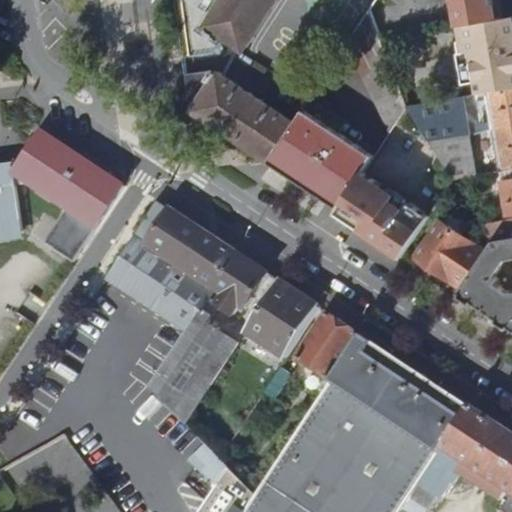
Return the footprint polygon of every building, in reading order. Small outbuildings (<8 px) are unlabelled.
[(176,0),(186,59),(214,54),(223,41),(242,54),(277,0),(176,0)] [(454,0),(458,27),(463,26),(497,20),(494,0),(454,0)] [(369,13),(380,41),(392,39),(386,25),(388,25),(381,7),(369,13)] [(345,50),(391,133),(408,107),(385,51),(380,41),(369,13),(347,46),(345,50)] [(511,17),(497,20),(463,26),(472,79),(480,78),(483,94),(488,93),(511,88),(511,17)] [(194,112),(272,163),(297,124),(218,73),(217,74),(211,71),(188,74),(194,112)] [(511,88),(488,93),(503,173),(511,171),(511,88)] [(408,107),(454,181),(476,177),(464,97),(408,107)] [(297,124),(272,163),(341,209),(364,173),(376,156),(306,110),(297,124)] [(96,232),(125,187),(42,131),(15,174),(0,175),(0,233),(22,230),(15,184),(25,182),(66,209),(46,244),(75,263),(96,232)] [(431,217),(364,173),(341,209),(337,215),(404,259),(431,217)] [(488,182),(498,241),(511,238),(511,187),(509,188),(507,179),(488,182)] [(158,201),(107,281),(188,332),(151,388),(189,426),(238,349),(208,326),(220,306),(236,316),(242,307),(248,311),(269,276),(254,266),(195,226),(158,201)] [(443,224),(418,259),(420,260),(418,264),(431,273),(433,269),(464,290),(488,255),(443,224)] [(511,238),(498,241),(497,241),(488,255),(464,290),(462,294),(511,328),(511,238)] [(280,283),(249,332),(289,358),(321,309),(297,294),(280,283)] [(329,315),(299,362),(332,383),(362,336),(339,321),(329,315)] [(332,383),(258,498),(222,460),(215,453),(198,469),(219,489),(203,511),(402,511),(430,471),(448,443),(472,408),(419,373),(362,336),(332,383)] [(282,368),(266,393),(277,400),(292,375),(282,368)] [(471,458),(465,469),(507,497),(511,488),(511,434),(472,408),(448,443),(471,458)] [(49,503),(95,479),(71,433),(25,457),(49,503)] [(208,446),(192,462),(198,469),(215,453),(208,446)] [(430,471),(402,511),(432,511),(451,485),(430,471)]
